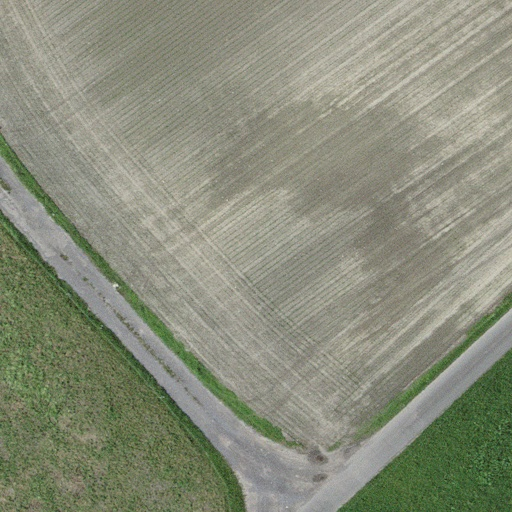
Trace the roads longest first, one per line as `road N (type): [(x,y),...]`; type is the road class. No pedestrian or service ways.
road 1 (track): [(309,511),(82,283),(0,177)]
road 2 (track): [(511,329),(312,511)]
